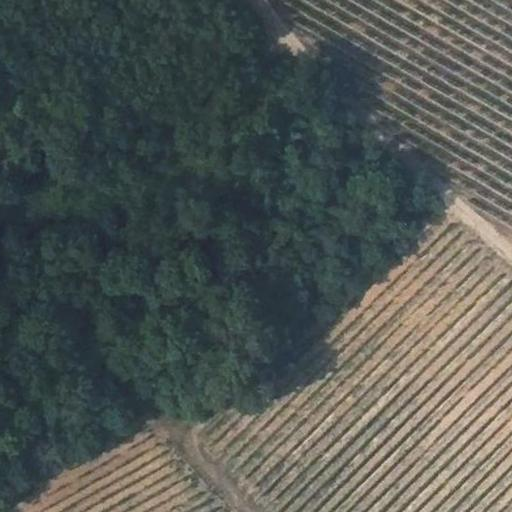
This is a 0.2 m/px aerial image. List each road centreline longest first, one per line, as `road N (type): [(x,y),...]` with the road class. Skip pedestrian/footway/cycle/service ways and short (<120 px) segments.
road 1 (track): [(263,0),(281,35),(511,259)]
road 2 (track): [(187,425),(321,319),(450,200)]
